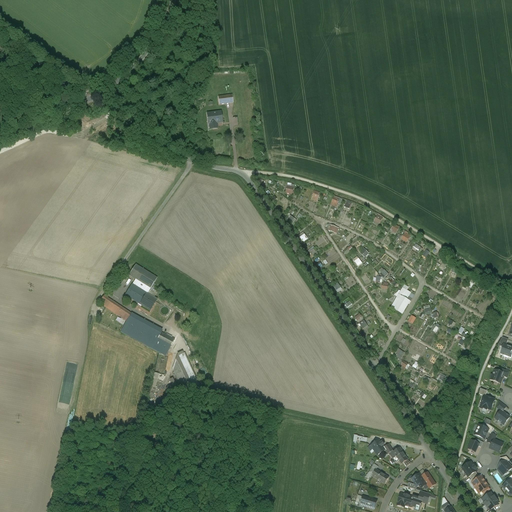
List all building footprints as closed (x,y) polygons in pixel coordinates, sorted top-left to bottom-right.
[(231,96),(219,98),(219,104),(232,103),(231,96)] [(221,113),(207,115),(208,124),(209,124),(210,130),(217,129),(216,124),(222,123),(221,113)] [(299,235),(304,242),(309,239),(304,232),(299,235)] [(359,267),(363,263),(359,258),(354,262),(359,267)] [(157,279),(135,266),(129,276),(132,278),(136,280),(150,289),(157,279)] [(150,289),(136,280),(133,285),(148,295),(151,296),(152,294),(148,292),(150,289)] [(133,285),(132,285),(125,296),(141,306),(148,295),(133,285)] [(402,290),(396,299),(400,301),(394,310),(402,315),(409,301),(407,300),(410,295),(402,290)] [(148,295),(141,306),(150,311),(157,300),(151,296),(148,295)] [(131,315),(104,296),(99,303),(126,321),(129,317),(131,315)] [(160,334),(129,317),(126,321),(123,328),(131,333),(132,331),(156,343),(160,335),(160,334)] [(156,343),(132,331),(131,333),(123,328),(121,332),(152,349),(156,343)] [(156,343),(152,349),(159,353),(166,355),(174,340),(161,333),(160,334),(160,335),(156,343)] [(508,340),(502,338),(498,346),(502,347),(503,345),(506,346),(508,340)] [(506,346),(503,345),(502,347),(500,355),(504,356),(504,357),(508,358),(511,359),(511,356),(511,347),(511,348),(508,347),(508,346),(506,346)] [(199,385),(185,353),(178,356),(193,388),(199,385)] [(168,356),(159,354),(154,374),(164,376),(168,356)] [(193,388),(178,356),(173,372),(180,387),(193,388)] [(510,373),(503,370),(501,373),(504,374),(503,377),(508,379),(510,373)] [(501,373),(495,371),(492,377),(494,377),(493,381),(500,384),(503,377),(504,374),(501,373)] [(423,397),(425,393),(416,389),(415,393),(423,397)] [(485,397),(482,396),(480,402),(482,403),(480,408),(487,411),(488,408),(491,410),(495,400),(485,397)] [(506,408),(499,402),(496,408),(501,412),(501,411),(503,413),(506,408)] [(503,413),(501,411),(501,412),(495,419),(504,425),(510,418),(503,413)] [(493,429),(490,426),(487,425),(485,428),(488,430),(487,432),(491,434),(493,429)] [(485,428),(479,426),(475,435),(484,439),(486,436),(487,433),(487,432),(488,430),(485,428)] [(491,434),(487,443),(492,445),(494,441),(496,437),(491,434)] [(354,435),(353,443),(356,443),(357,440),(367,442),(368,438),(354,435)] [(483,443),(476,440),(475,443),(479,445),(478,447),(481,448),(483,443)] [(379,441),(371,446),(377,456),(385,450),(384,448),(384,447),(383,446),(384,446),(383,444),(382,442),(380,443),(379,441)] [(472,441),(468,449),(475,453),(478,447),(479,445),(475,443),(472,441)] [(494,441),(492,445),(490,449),(499,453),(503,445),(494,441)] [(385,447),(384,448),(385,450),(388,454),(389,454),(393,459),(396,457),(393,452),(389,445),(385,447)] [(408,460),(399,448),(393,452),(396,457),(401,465),(408,460)] [(401,465),(396,457),(393,459),(398,467),(401,465)] [(506,462),(501,463),(497,470),(500,473),(502,472),(505,475),(508,474),(508,473),(511,468),(507,463),(506,462)] [(473,467),(471,463),(463,468),(464,471),(465,472),(466,474),(467,475),(469,477),(476,472),(477,472),(475,470),(477,470),(474,466),(473,467)] [(389,478),(376,470),(374,474),(372,476),(373,477),(385,484),(389,478)] [(421,477),(427,485),(430,489),(436,485),(428,473),(421,477)] [(420,474),(412,479),(415,484),(417,487),(419,486),(421,489),(427,485),(421,477),(420,474)] [(479,479),(472,483),(476,489),(485,482),(481,477),(479,479)] [(511,481),(511,480),(503,488),(511,496),(511,494),(511,481)] [(485,482),(476,489),(479,494),(481,492),(488,488),(485,482)] [(430,495),(421,492),(419,500),(418,501),(427,504),(430,495)] [(415,499),(401,494),(397,506),(404,508),(405,506),(413,508),(412,509),(419,511),(420,507),(421,507),(421,506),(415,504),(414,503),(414,501),(416,502),(417,501),(418,499),(418,498),(416,498),(415,499)] [(483,499),(482,500),(484,502),(483,503),(485,506),(496,499),(494,496),(493,497),(491,494),(490,494),(483,499)] [(377,501),(363,497),(362,501),(361,504),(360,506),(374,510),(374,508),(375,509),(377,501)] [(496,499),(485,506),(487,509),(488,509),(489,511),(490,511),(494,508),(498,506),(496,503),(498,502),(496,499)]
